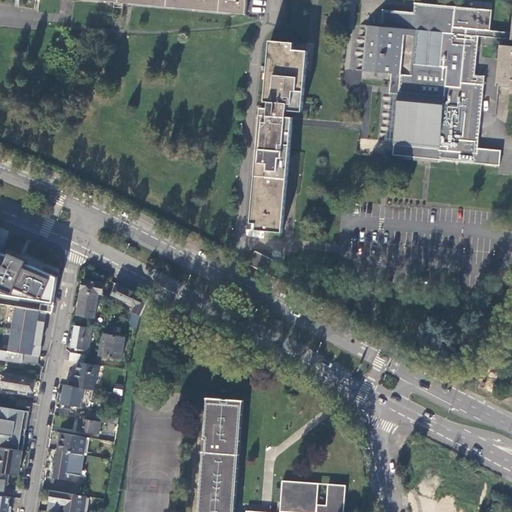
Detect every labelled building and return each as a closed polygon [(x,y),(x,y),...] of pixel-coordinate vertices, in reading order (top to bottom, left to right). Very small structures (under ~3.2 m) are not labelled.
[(246,0),(140,0),(140,4),(245,14),(246,0)] [(511,30),(491,29),(493,10),(416,2),(415,13),(405,12),(394,11),(384,10),(382,26),(367,25),(363,71),(392,74),(401,75),(399,94),(393,155),(398,155),(432,158),(502,165),(503,150),(478,148),(482,111),(486,66),(487,54),(489,37),(511,39),(511,30)] [(356,43),(363,44),(364,25),(358,25),(356,43)] [(258,230),(284,232),(291,152),(294,125),(294,121),(294,118),(287,117),(288,111),(303,112),(305,90),(307,72),(308,60),(308,51),(306,51),(294,50),(294,43),(271,41),(266,95),(266,102),(271,102),(270,109),(262,108),(253,222),(259,222),(258,230)] [(511,46),(502,46),(499,86),(511,87),(511,46)] [(487,54),(486,66),(496,67),(497,55),(487,54)] [(401,75),(392,74),(391,82),(390,88),(390,93),(399,94),(401,75)] [(11,255),(0,250),(0,298),(1,299),(20,301),(20,298),(54,302),(58,276),(28,263),(30,260),(12,253),(11,255)] [(250,263),(267,272),(274,260),(256,251),(250,263)] [(77,315),(94,318),(98,294),(102,295),(104,283),(84,279),(77,315)] [(148,299),(117,285),(113,295),(129,302),(128,305),(135,308),(133,312),(140,316),(148,299)] [(9,351),(39,356),(40,349),(38,349),(39,343),(41,344),(44,326),(41,326),(42,320),(45,321),(46,314),(16,309),(9,351)] [(140,316),(133,312),(129,327),(134,328),(137,329),(140,316)] [(88,350),(92,329),(75,326),(71,347),(88,350)] [(121,360),(125,338),(102,334),(98,355),(121,360)] [(9,351),(0,349),(0,359),(21,363),(22,361),(38,363),(39,356),(9,351)] [(78,362),(84,363),(85,355),(71,353),(69,360),(78,362)] [(98,365),(84,363),(78,362),(74,387),(93,390),(98,365)] [(33,392),(35,381),(4,375),(2,386),(19,389),(19,393),(27,394),(28,391),(33,392)] [(74,387),(64,385),(61,403),(72,406),(72,404),(81,406),(82,398),(92,400),(93,390),(74,387)] [(109,393),(123,396),(124,387),(111,385),(109,393)] [(235,511),(236,502),(243,401),(207,398),(204,435),(204,439),(206,439),(206,447),(205,452),(203,452),(198,511),(235,511)] [(17,409),(30,411),(31,403),(18,400),(17,409)] [(17,409),(0,406),(0,446),(23,450),(26,435),(25,435),(26,430),(27,430),(30,411),(17,409)] [(102,422),(107,423),(108,415),(89,412),(88,419),(102,422)] [(100,434),(102,422),(88,419),(80,418),(78,430),(100,434)] [(85,455),(88,438),(62,433),(58,450),(85,455)] [(19,475),(23,450),(0,446),(0,472),(9,474),(19,475)] [(81,475),(85,455),(58,450),(54,477),(66,479),(67,473),(81,475)] [(0,495),(6,496),(9,474),(0,472),(0,495)] [(279,511),(343,511),(346,485),(328,484),(327,505),(317,505),(319,483),(282,481),(281,501),(280,510),(279,511)] [(51,490),(49,502),(67,504),(67,507),(65,511),(83,511),(86,496),(51,490)] [(0,511),(7,511),(10,497),(6,496),(0,495),(0,511)]
